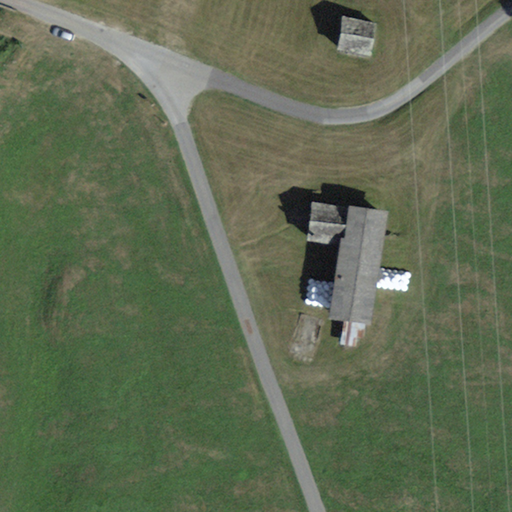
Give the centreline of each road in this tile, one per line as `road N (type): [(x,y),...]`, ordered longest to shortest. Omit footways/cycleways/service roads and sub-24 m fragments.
road 1 (unclassified): [(511,9),(393,102),(350,119),(293,109),(10,0)]
road 2 (track): [(164,56),(322,511)]
